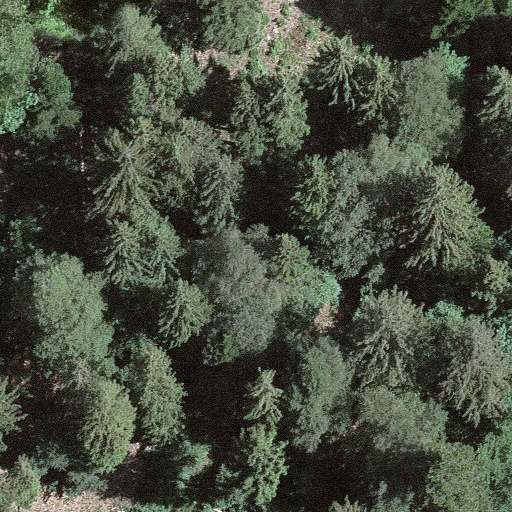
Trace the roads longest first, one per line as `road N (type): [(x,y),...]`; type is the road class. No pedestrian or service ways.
road 1 (track): [(349,295),(439,168),(511,42)]
road 2 (track): [(349,295),(181,511)]
